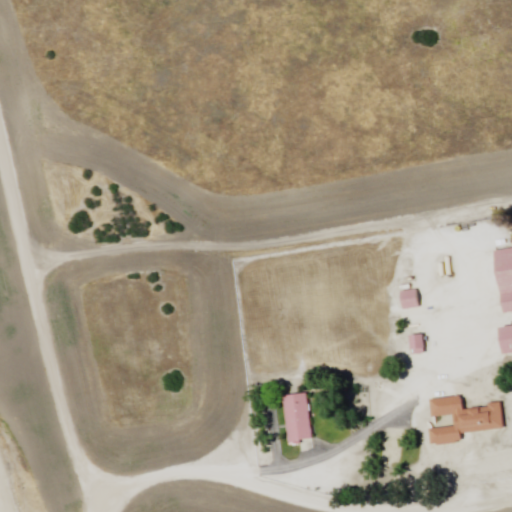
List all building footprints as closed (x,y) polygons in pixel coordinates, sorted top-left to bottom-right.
[(506,315),(511,314),(511,249),(496,252),(506,315)] [(405,312),(402,294),(419,291),(422,310),(405,312)] [(503,331),(511,329),(511,358),(507,359),(503,331)] [(427,356),(414,357),(412,336),(425,335),(427,356)] [(292,445),(285,399),(309,396),(315,442),(292,445)] [(431,432),(457,429),(455,417),(434,420),(432,401),(465,398),(466,412),(491,409),(490,405),(504,404),(506,431),(463,436),(464,446),(433,449),(431,432)]
